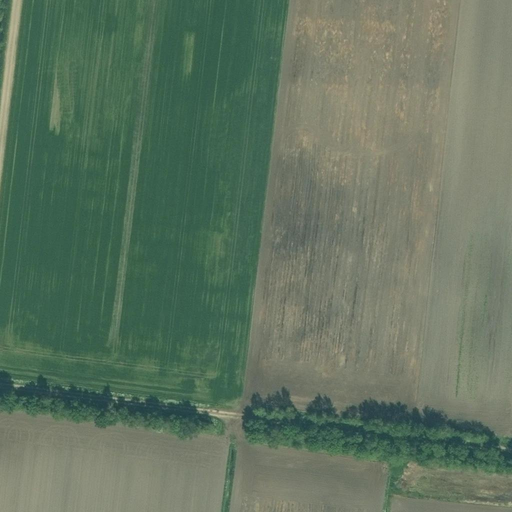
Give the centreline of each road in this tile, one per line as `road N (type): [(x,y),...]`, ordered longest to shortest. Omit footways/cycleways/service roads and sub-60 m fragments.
road 1 (track): [(0,386),(511,451)]
road 2 (track): [(17,0),(0,140)]
